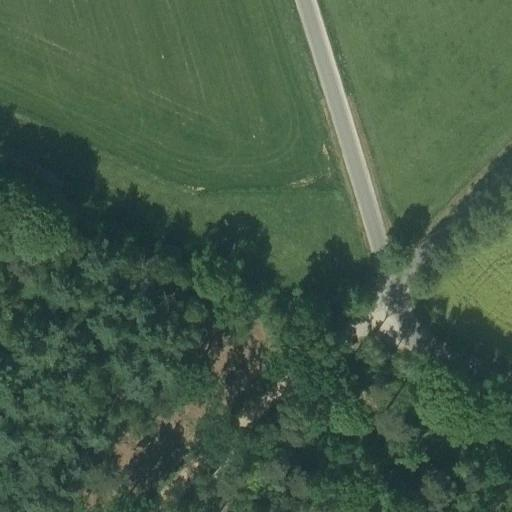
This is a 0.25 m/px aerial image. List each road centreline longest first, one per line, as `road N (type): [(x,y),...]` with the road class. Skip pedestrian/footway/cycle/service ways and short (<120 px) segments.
road 1 (unclassified): [(391,282),(304,0)]
road 2 (track): [(329,346),(152,511)]
road 3 (unclassified): [(391,282),(511,160)]
road 4 (unclassified): [(511,386),(423,347),(391,282)]
